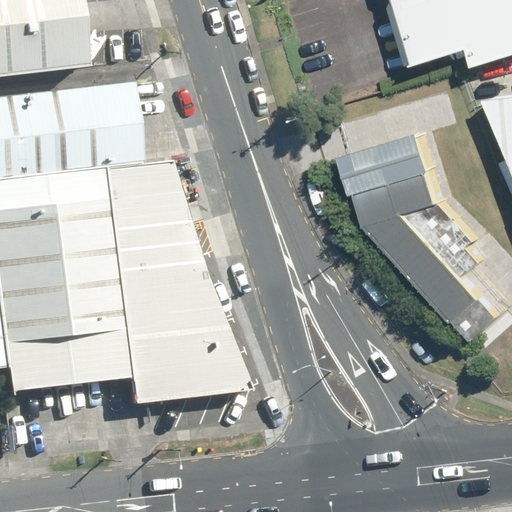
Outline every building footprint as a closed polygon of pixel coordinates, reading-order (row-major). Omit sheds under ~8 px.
[(0,0),(0,76),(86,67),(77,0),(0,0)] [(478,63),(511,52),(511,0),(398,0),(416,59),(472,45),(478,63)] [(0,176),(138,159),(128,80),(0,95),(0,176)] [(511,93),(488,96),(511,149),(511,93)] [(425,131),(350,156),(373,226),(487,350),(511,327),(511,322),(469,277),(486,261),(475,248),(485,239),(448,198),(425,131)] [(170,158),(102,164),(128,376),(131,404),(249,390),(170,158)] [(128,376),(102,164),(0,176),(0,343),(3,364),(6,390),(128,376)]
